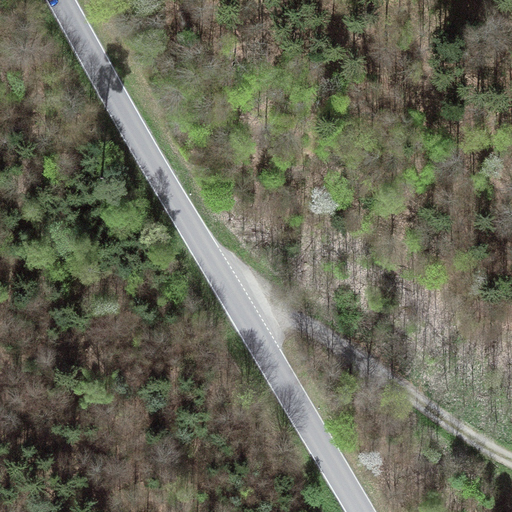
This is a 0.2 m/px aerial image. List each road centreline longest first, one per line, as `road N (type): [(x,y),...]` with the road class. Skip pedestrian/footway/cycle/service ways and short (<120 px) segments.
road 1 (tertiary): [(359,511),(60,0)]
road 2 (track): [(223,280),(511,460)]
